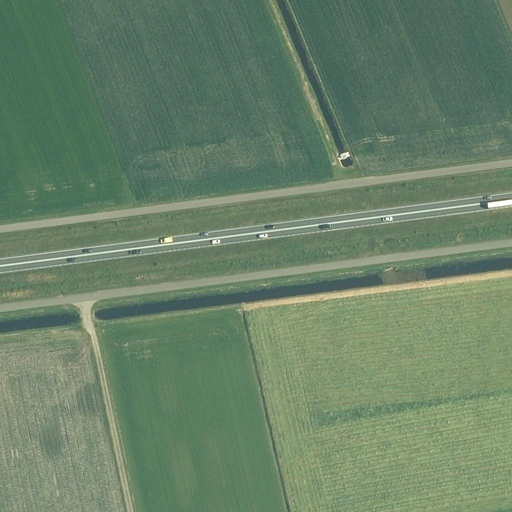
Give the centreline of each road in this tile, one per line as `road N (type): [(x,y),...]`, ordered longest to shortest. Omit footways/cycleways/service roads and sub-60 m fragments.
road 1 (unclassified): [(511,162),(0,230)]
road 2 (trunk): [(0,266),(511,200)]
road 3 (unclassified): [(511,243),(0,307)]
